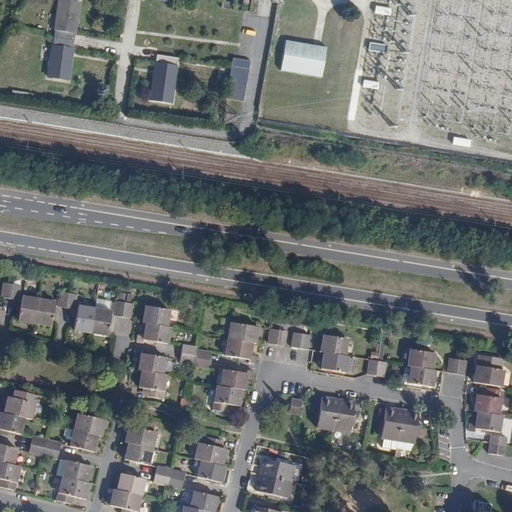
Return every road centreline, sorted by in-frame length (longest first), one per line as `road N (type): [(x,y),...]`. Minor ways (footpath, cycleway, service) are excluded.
road 1 (secondary): [(511,282),(0,197)]
road 2 (secondary): [(0,239),(511,323)]
road 3 (residential): [(458,466),(457,413),(449,404),(275,374),(262,384),(229,511)]
road 4 (residential): [(0,344),(10,339),(113,360),(120,341)]
